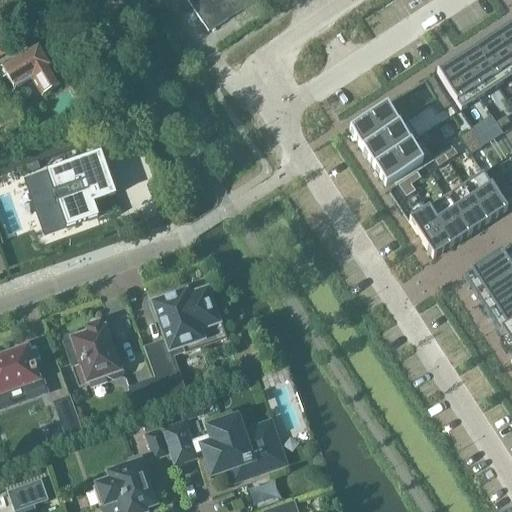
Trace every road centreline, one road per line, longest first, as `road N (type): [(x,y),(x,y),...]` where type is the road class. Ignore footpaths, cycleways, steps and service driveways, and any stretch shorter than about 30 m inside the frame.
road 1 (residential): [(511,478),(275,115)]
road 2 (residential): [(275,115),(455,0)]
road 3 (residential): [(0,305),(181,242)]
road 4 (residential): [(275,115),(259,90),(261,56),(345,0)]
